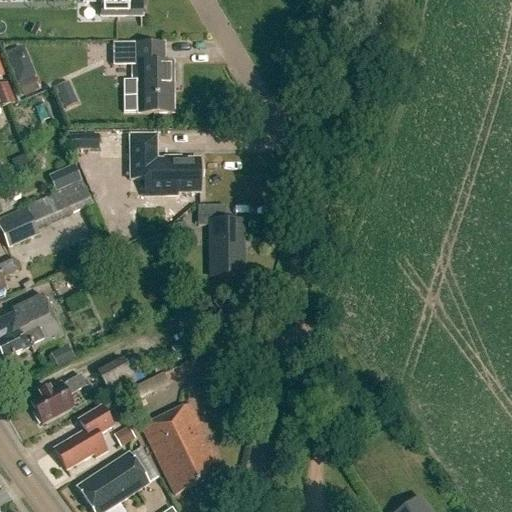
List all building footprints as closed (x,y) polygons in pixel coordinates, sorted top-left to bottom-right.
[(84,0),(85,3),(101,3),(101,19),(141,19),(141,0),(84,0)] [(48,38),(76,38),(76,24),(48,23),(48,38)] [(138,115),(174,115),(173,64),(164,64),(164,45),(114,45),(114,66),(132,66),(132,80),(137,80),(138,115)] [(24,95),(40,91),(37,79),(21,83),(24,95)] [(56,89),(68,110),(80,103),(68,82),(56,89)] [(7,86),(0,88),(0,111),(15,106),(7,86)] [(80,152),(99,152),(99,138),(80,138),(80,152)] [(156,138),(129,138),(130,183),(144,182),(144,199),(178,199),(178,197),(200,197),(200,162),(181,162),(181,160),(156,160),(156,138)] [(49,179),(56,195),(81,183),(74,168),(49,179)] [(26,211),(27,212),(0,224),(0,233),(8,254),(40,240),(37,234),(93,209),(83,186),(26,211)] [(225,207),(197,208),(198,228),(210,228),(211,278),(243,278),(242,223),(225,223),(225,207)] [(135,248),(139,258),(164,247),(160,237),(135,248)] [(0,294),(5,292),(0,282),(18,274),(12,262),(0,267),(0,294)] [(41,298),(12,313),(13,316),(0,323),(0,359),(3,360),(4,363),(31,350),(33,354),(63,339),(41,298)] [(52,356),(59,369),(76,360),(69,347),(52,356)] [(110,395),(136,380),(124,357),(97,372),(110,395)] [(35,414),(31,416),(37,426),(41,424),(42,426),(73,409),(67,399),(86,388),(79,377),(60,387),(59,384),(38,396),(38,398),(29,403),(35,414)] [(190,406),(142,430),(175,496),(210,479),(206,472),(219,465),(190,406)] [(77,423),(84,433),(53,452),(66,473),(92,457),(95,461),(106,454),(97,438),(113,429),(101,409),(77,423)] [(116,436),(122,447),(136,440),(131,429),(116,436)] [(128,456),(76,490),(90,511),(108,511),(157,480),(138,451),(129,457),(128,456)] [(429,511),(420,500),(403,511),(429,511)]
